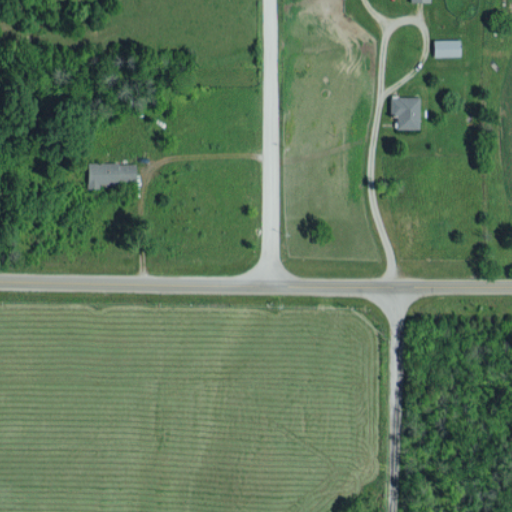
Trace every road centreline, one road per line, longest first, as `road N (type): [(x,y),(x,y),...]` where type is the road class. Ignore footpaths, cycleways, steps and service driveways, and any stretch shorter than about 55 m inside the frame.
road 1 (secondary): [(0,286),(511,291)]
road 2 (residential): [(272,289),(274,0)]
road 3 (residential): [(387,511),(385,291)]
